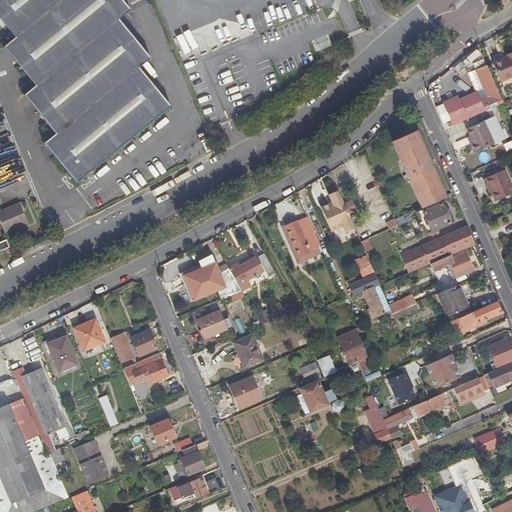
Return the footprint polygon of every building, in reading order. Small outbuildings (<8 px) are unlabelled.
[(0,0),(0,37),(11,52),(0,59),(0,61),(30,99),(19,108),(49,147),(38,156),(71,195),(167,117),(136,78),(147,68),(116,30),(126,21),(108,0),(0,0)] [(209,48),(251,36),(246,19),(204,31),(209,48)] [(185,34),(177,37),(183,55),(199,50),(193,32),(185,34)] [(491,63),(499,81),(511,75),(511,51),(506,55),(507,56),(491,63)] [(451,121),(501,99),(486,65),(475,70),(483,88),(459,99),(456,95),(442,101),(451,121)] [(451,121),(451,124),(502,102),(501,99),(451,121)] [(482,117),(465,125),(469,136),(471,140),(468,141),(472,149),(492,140),(482,117)] [(392,143),(420,207),(421,207),(438,199),(444,197),(416,132),(392,143)] [(0,188),(18,183),(13,166),(0,170),(0,188)] [(487,186),(489,190),(493,201),(511,192),(511,188),(503,168),(480,178),(484,187),(487,186)] [(345,234),(354,230),(348,215),(343,204),(337,191),(328,195),(329,196),(329,199),(319,204),(330,231),(342,226),(345,234)] [(438,199),(421,207),(422,209),(423,211),(440,204),(438,199)] [(343,204),(348,215),(358,210),(354,200),(343,204)] [(423,227),(426,234),(449,224),(440,203),(440,204),(423,211),(422,209),(416,211),(421,221),(422,225),(423,227)] [(19,205),(0,213),(0,222),(5,234),(28,225),(19,205)] [(314,245),(319,244),(307,216),(286,226),(290,236),(287,237),(295,255),(298,254),(300,258),(316,251),(314,245)] [(385,223),(389,230),(397,226),(394,219),(385,223)] [(448,256),(450,255),(450,253),(472,243),(465,228),(432,243),(401,257),(408,273),(428,264),(440,259),(448,256)] [(360,243),(364,252),(370,249),(366,240),(360,243)] [(5,243),(0,245),(0,254),(8,251),(5,243)] [(440,259),(428,264),(432,271),(446,265),(452,278),(471,270),(471,269),(464,252),(449,258),(448,256),(440,259)] [(238,267),(254,258),(253,255),(236,264),(238,267)] [(272,269),(265,255),(259,258),(269,275),(274,272),(272,269)] [(373,273),(366,256),(355,262),(362,278),(373,273)] [(236,264),(228,269),(235,282),(241,291),(249,286),(246,281),(262,272),(254,258),(238,267),(236,264)] [(223,287),(227,297),(241,291),(235,282),(228,269),(218,274),(213,264),(194,271),(204,295),(223,287)] [(388,306),(373,273),(362,278),(349,285),(353,296),(362,292),(373,318),(390,311),(388,306)] [(456,286),(436,295),(446,317),(466,307),(456,286)] [(390,311),(391,314),(414,305),(415,304),(412,295),(388,306),(390,311)] [(495,301),(458,318),(451,321),(456,333),(463,330),(464,332),(486,322),(485,319),(500,312),(495,301)] [(261,327),(285,316),(280,304),(254,315),(261,327)] [(414,305),(391,314),(394,320),(398,318),(416,309),(414,305)] [(197,320),(204,338),(226,329),(219,311),(197,320)] [(94,319),(72,327),(82,349),(103,341),(94,319)] [(368,358),(356,329),(337,338),(350,366),(357,363),(368,358)] [(147,330),(130,337),(138,355),(155,348),(147,330)] [(123,333),(110,338),(120,362),(129,358),(123,343),(126,340),(123,333)] [(65,336),(48,343),(58,369),(76,363),(65,336)] [(233,356),(239,370),(270,356),(267,348),(259,351),(253,337),(234,344),(238,354),(233,356)] [(511,351),(507,338),(503,340),(496,343),(495,339),(490,342),(491,346),(488,347),(496,366),(511,359),(511,351)] [(451,367),(446,356),(424,365),(434,388),(458,377),(453,366),(451,367)] [(477,369),(480,376),(486,373),(494,370),(488,357),(480,360),(483,366),(477,369)] [(160,360),(141,367),(148,383),(166,375),(160,360)] [(134,363),(122,368),(125,375),(137,370),(134,363)] [(302,370),(308,385),(320,379),(323,378),(320,373),(319,373),(315,365),(302,370)] [(491,386),(492,386),(511,377),(511,376),(508,365),(486,374),(491,386)] [(22,366),(12,370),(40,435),(65,425),(40,367),(25,373),(22,366)] [(366,382),(379,377),(377,371),(364,376),(366,382)] [(387,381),(397,404),(413,397),(409,388),(407,382),(408,381),(405,373),(387,381)] [(237,407),(259,398),(251,377),(229,387),(237,407)] [(483,391),(476,377),(451,388),(459,404),(470,399),(469,397),(483,391)] [(308,385),(299,388),(309,412),(327,404),(320,387),(322,386),(320,379),(308,385)] [(492,397),(496,395),(492,386),(491,386),(488,388),(492,397)] [(496,395),(492,397),(496,405),(511,398),(511,397),(508,389),(496,395)] [(442,404),(447,402),(450,401),(446,391),(412,406),(415,415),(417,419),(425,416),(423,412),(435,407),(437,410),(443,408),(442,404)] [(483,391),(469,397),(470,399),(484,393),(483,391)] [(108,395),(99,397),(107,427),(115,425),(108,395)] [(370,409),(376,407),(371,396),(365,398),(370,409)] [(343,399),(340,400),(337,400),(334,402),(333,407),(335,411),(338,411),(342,409),(343,405),(345,403),(343,399)] [(0,480),(9,502),(41,489),(7,405),(6,405),(5,402),(0,404),(0,405),(1,407),(0,407),(0,480)] [(386,429),(382,420),(376,407),(370,409),(363,412),(373,435),(386,429)] [(382,420),(386,429),(390,439),(399,435),(398,431),(395,424),(410,418),(406,409),(382,420)] [(156,445),(174,437),(166,419),(149,426),(156,445)] [(314,433),(320,430),(316,422),(310,424),(314,433)] [(386,429),(373,435),(378,444),(390,439),(386,429)] [(476,447),(484,444),(500,437),(501,437),(498,430),(473,440),(476,447)] [(77,440),(87,436),(84,431),(75,435),(77,440)] [(174,443),(177,452),(181,450),(193,445),(190,437),(174,443)] [(500,437),(484,444),(487,450),(503,443),(500,437)] [(93,441),(75,449),(81,464),(99,456),(93,441)] [(180,459),(181,462),(187,475),(203,469),(193,445),(181,450),(184,457),(180,459)] [(399,458),(412,452),(409,445),(395,451),(399,458)] [(48,452),(52,462),(62,458),(58,448),(48,452)] [(107,474),(99,456),(81,464),(89,482),(107,474)] [(62,458),(52,462),(56,471),(66,466),(62,458)] [(187,475),(181,462),(173,465),(179,479),(187,475)] [(68,472),(66,466),(56,471),(58,476),(68,472)] [(446,469),(440,471),(443,480),(449,478),(446,469)] [(177,487),(180,496),(192,492),(195,496),(206,492),(202,481),(198,483),(197,479),(177,487)] [(449,491),(458,511),(475,511),(471,503),(465,505),(457,488),(449,491)] [(94,511),(86,491),(69,498),(75,511),(94,511)] [(458,511),(449,491),(434,497),(440,511),(458,511)] [(418,504),(420,506),(422,511),(431,511),(426,501),(418,504)] [(511,511),(511,502),(495,510),(495,511),(511,511)]
